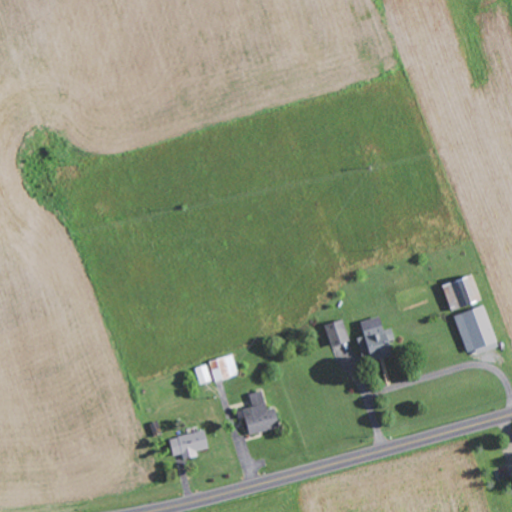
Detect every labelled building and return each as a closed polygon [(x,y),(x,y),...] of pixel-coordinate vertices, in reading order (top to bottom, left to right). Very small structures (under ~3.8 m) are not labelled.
[(443,284),(452,310),(483,300),(474,274),(443,284)] [(467,351),(478,349),(479,353),(499,347),(487,305),(456,314),(467,351)] [(392,353),(382,315),(362,321),(366,336),(359,337),(365,360),(392,353)] [(334,346),(352,340),(344,318),(326,325),(334,346)] [(210,361),(216,381),(240,374),(234,354),(210,361)] [(200,384),(212,381),(208,364),(196,367),(200,384)] [(250,434),(281,427),(276,407),(268,409),(264,390),(251,393),(254,406),(244,408),(250,434)] [(211,449),(206,429),(170,438),(174,456),(185,453),(185,455),(211,449)]
